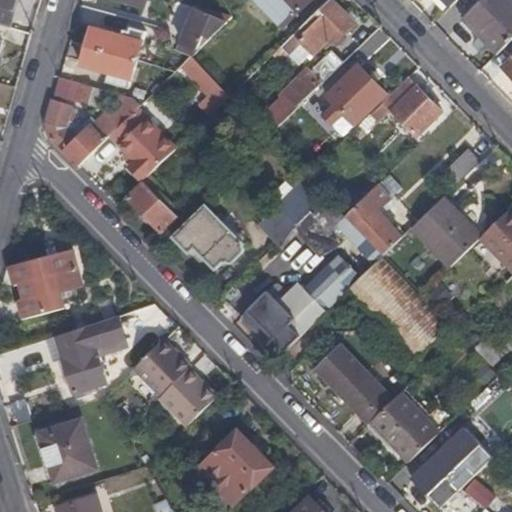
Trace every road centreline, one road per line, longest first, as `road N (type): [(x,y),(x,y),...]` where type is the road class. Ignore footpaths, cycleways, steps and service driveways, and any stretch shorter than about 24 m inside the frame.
road 1 (residential): [(386,511),(23,142)]
road 2 (residential): [(511,134),(379,0)]
road 3 (residential): [(63,0),(23,142)]
